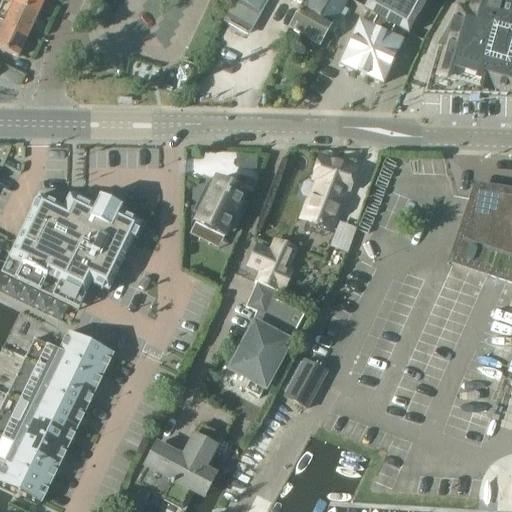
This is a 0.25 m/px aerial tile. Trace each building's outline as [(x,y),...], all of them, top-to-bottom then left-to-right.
[(4,0),(14,4),(39,15),(45,0),(4,0)] [(236,0),(224,22),(248,36),(263,9),(260,7),(264,0),(236,0)] [(290,0),(302,7),(289,29),(319,46),(328,32),(330,33),(334,35),(348,11),(343,8),(344,6),(347,0),(290,0)] [(401,44),(391,38),(397,29),(408,35),(427,0),(370,0),(364,10),(376,17),(370,28),(360,23),(340,66),(382,85),(401,44)] [(427,91),(427,93),(472,94),(472,97),(479,97),(479,94),(507,95),(507,92),(511,93),(511,0),(469,0),(468,7),(471,8),(470,12),(459,9),(447,50),(439,48),(427,91)] [(2,11),(0,9),(0,23),(29,36),(39,15),(14,4),(14,5),(6,2),(2,11)] [(0,48),(20,57),(29,36),(0,23),(0,32),(1,33),(0,34),(0,48)] [(317,186),(308,182),(304,185),(301,192),(303,196),(311,200),(302,220),(330,230),(348,188),(350,189),(356,170),(321,159),(315,178),(320,179),(317,186)] [(244,195),(218,182),(215,188),(207,185),(194,212),(201,216),(198,222),(224,235),(227,229),(234,232),(245,211),(238,208),(244,195)] [(511,191),(478,189),(453,262),(511,283),(511,191)] [(38,196),(8,259),(84,297),(90,284),(109,293),(142,224),(119,213),(120,210),(121,210),(121,209),(99,198),(98,199),(99,200),(94,209),(69,197),(63,208),(38,196)] [(347,256),(356,231),(339,224),(330,250),(347,256)] [(256,246),(246,268),(261,275),(258,281),(279,290),(296,251),(275,242),(271,253),(256,246)] [(252,324),(227,371),(249,383),(245,391),(259,399),(264,391),(265,391),(291,343),(289,343),(304,315),(275,300),(279,290),(258,281),(249,304),(246,309),(256,313),(252,324)] [(35,341),(26,360),(95,393),(113,356),(69,335),(59,353),(35,341)] [(77,430),(95,393),(26,360),(8,397),(77,430)] [(309,408),(328,373),(306,360),(286,396),(309,408)] [(0,438),(59,467),(77,430),(8,397),(0,412),(0,438)] [(0,483),(41,504),(59,467),(0,438),(0,460),(6,463),(0,475),(0,483)] [(182,511),(191,494),(203,501),(217,476),(210,472),(204,469),(207,464),(206,463),(212,451),(191,440),(182,457),(156,443),(133,486),(182,511)]
